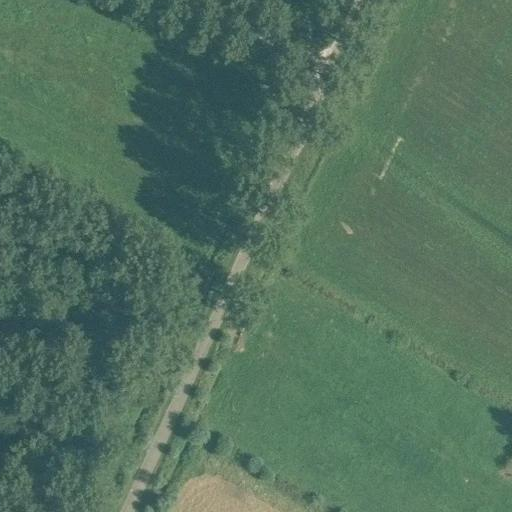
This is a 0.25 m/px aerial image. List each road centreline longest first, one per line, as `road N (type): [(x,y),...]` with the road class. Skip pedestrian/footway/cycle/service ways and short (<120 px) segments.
road 1 (unclassified): [(124,511),(324,71)]
road 2 (unclassified): [(324,71),(188,0)]
